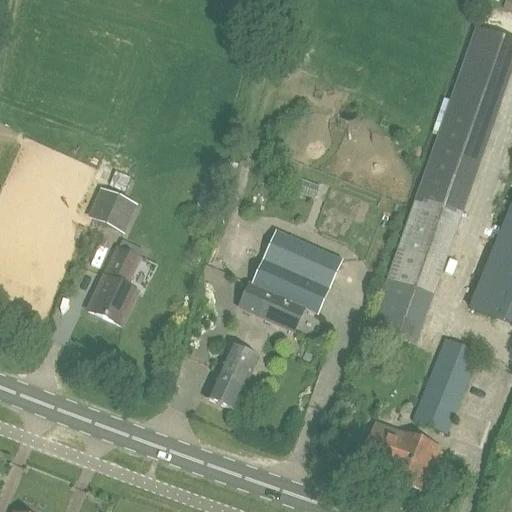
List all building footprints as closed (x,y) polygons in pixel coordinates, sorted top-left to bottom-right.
[(511,45),(475,32),(370,333),(415,348),(511,71),(511,45)] [(228,157),(224,171),(240,175),(244,162),(228,157)] [(102,193),(90,222),(124,237),(137,208),(102,193)] [(511,206),(469,312),(511,329),(511,206)] [(239,311),(294,336),(305,312),(318,318),(329,293),(342,264),(276,234),(252,289),(250,288),(239,311)] [(122,330),(137,296),(127,292),(140,262),(118,252),(104,282),(103,281),(88,315),(122,330)] [(212,282),(217,259),(204,257),(199,280),(212,282)] [(445,436),(477,357),(447,345),(415,424),(445,436)] [(229,350),(218,372),(205,401),(233,414),(257,363),(229,350)] [(359,444),(351,465),(369,472),(371,465),(386,471),(383,478),(423,493),(439,453),(399,437),(396,445),(372,436),(367,447),(359,444)]
